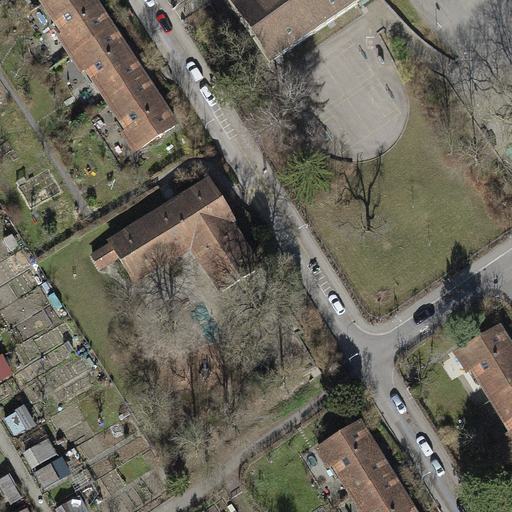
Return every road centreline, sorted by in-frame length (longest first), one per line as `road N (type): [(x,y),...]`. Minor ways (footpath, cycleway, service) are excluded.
road 1 (residential): [(364,363),(136,0)]
road 2 (residential): [(451,511),(364,363)]
road 3 (residential): [(505,272),(364,363)]
